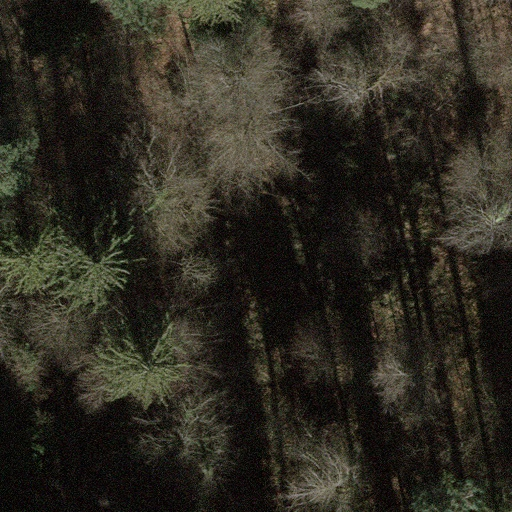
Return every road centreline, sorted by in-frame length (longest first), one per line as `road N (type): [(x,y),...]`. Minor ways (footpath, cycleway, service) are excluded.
road 1 (track): [(0,386),(150,511)]
road 2 (track): [(132,511),(0,465)]
